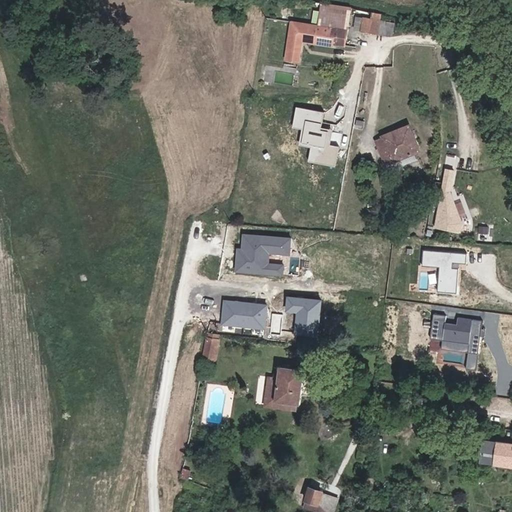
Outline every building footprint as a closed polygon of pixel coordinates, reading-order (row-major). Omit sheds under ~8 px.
[(337,8),(333,7),(332,14),(335,14),(333,25),(298,20),(296,35),(305,35),(304,38),(349,43),(354,10),(337,8)] [(370,27),(389,30),(391,18),(373,15),(373,16),(371,16),(370,16),(369,27),(370,27)] [(398,19),(391,18),(389,30),(397,32),(397,31),(398,19)] [(327,116),(334,152),(348,148),(346,139),(342,120),(341,114),(327,116)] [(379,143),(388,164),(395,162),(396,163),(422,151),(412,126),(386,138),(386,139),(379,143)] [(454,185),(459,169),(450,166),(445,182),(454,185)] [(211,340),(207,362),(217,364),(220,347),(215,346),(216,341),(211,340)] [(313,396),(313,395),(315,386),(315,385),(307,383),(308,375),(282,371),(282,377),(274,376),(271,397),(278,397),(278,405),(304,408),(306,395),(313,396)] [(511,439),(501,438),(500,449),(502,450),(501,461),(511,462),(511,439)] [(194,475),(185,472),(182,482),(192,485),(194,475)] [(309,504),(321,509),(325,497),(314,492),(309,504)]
